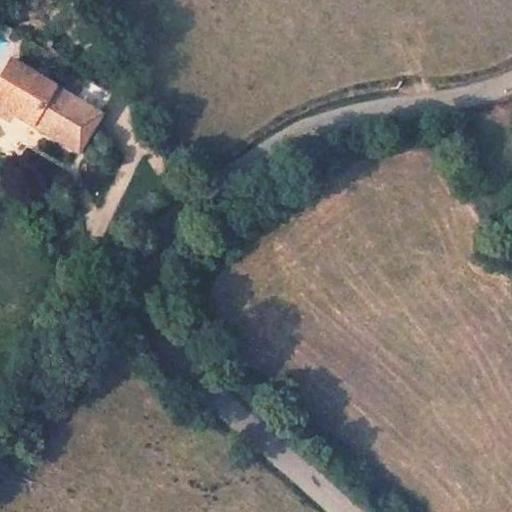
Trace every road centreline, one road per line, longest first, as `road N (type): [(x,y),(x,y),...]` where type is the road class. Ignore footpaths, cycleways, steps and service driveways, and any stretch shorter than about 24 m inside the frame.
road 1 (tertiary): [(348,511),(181,365),(145,301),(149,261),(200,207),(287,149),(343,123),(511,80)]
road 2 (track): [(0,390),(108,293),(143,281)]
